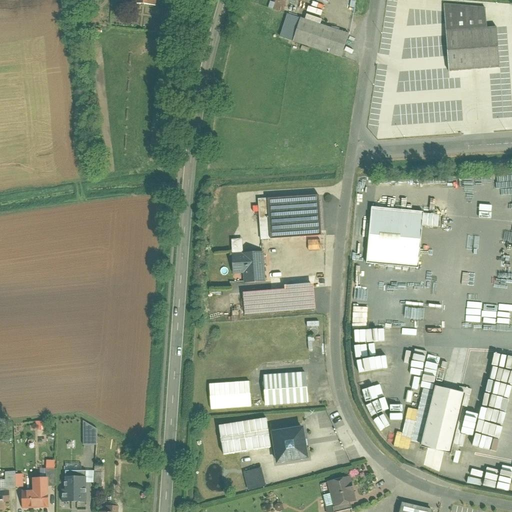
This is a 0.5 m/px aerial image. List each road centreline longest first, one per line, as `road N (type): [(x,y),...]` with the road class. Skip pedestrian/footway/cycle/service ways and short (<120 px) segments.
road 1 (secondary): [(164,511),(184,203),(223,0)]
road 2 (residential): [(511,506),(420,481),(363,442),(341,411),(327,339),(345,148)]
road 3 (residential): [(345,148),(511,138)]
road 4 (residential): [(345,148),(370,0)]
